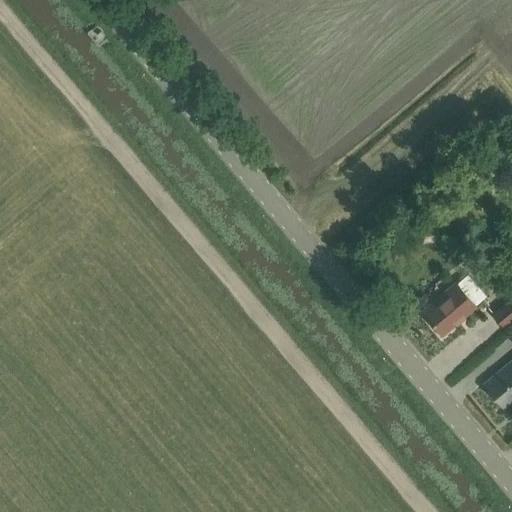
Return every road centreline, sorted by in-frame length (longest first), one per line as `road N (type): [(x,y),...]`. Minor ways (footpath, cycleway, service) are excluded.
road 1 (track): [(424,511),(0,10)]
road 2 (tertiary): [(511,483),(101,0)]
